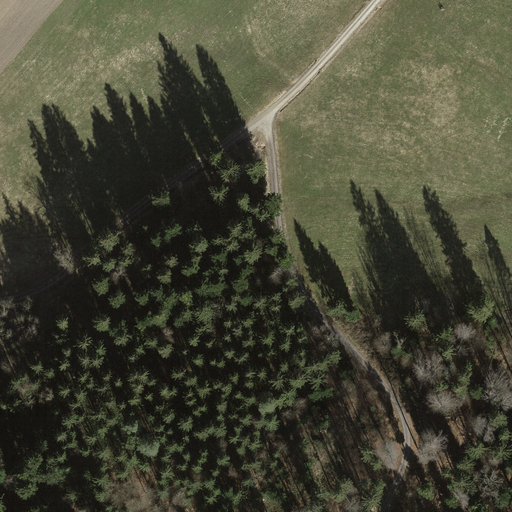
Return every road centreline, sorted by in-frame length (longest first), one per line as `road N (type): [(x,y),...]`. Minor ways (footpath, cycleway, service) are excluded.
road 1 (track): [(379,0),(261,125),(43,290),(0,304)]
road 2 (track): [(376,511),(404,471),(411,427),(400,400),(289,270),(273,142),(261,125)]
